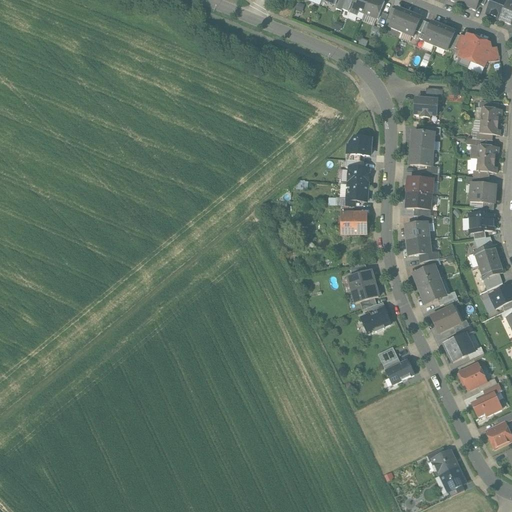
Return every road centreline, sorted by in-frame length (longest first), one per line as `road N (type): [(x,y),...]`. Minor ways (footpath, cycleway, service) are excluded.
road 1 (residential): [(212,0),(353,61),(382,86),(396,280),(486,475),(511,492)]
road 2 (track): [(0,418),(342,136),(382,86)]
road 3 (residential): [(412,0),(500,36),(511,71)]
